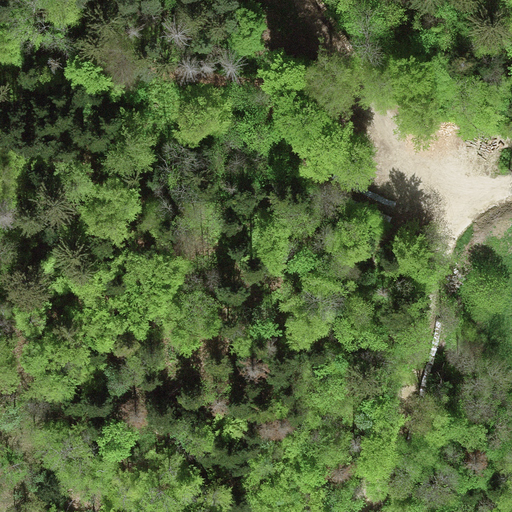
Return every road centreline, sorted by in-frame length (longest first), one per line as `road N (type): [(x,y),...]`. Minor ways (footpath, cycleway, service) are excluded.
road 1 (track): [(376,115),(0,29)]
road 2 (track): [(486,208),(442,259),(389,459),(357,511)]
road 3 (track): [(486,208),(436,182),(376,115)]
road 4 (track): [(302,0),(376,115)]
